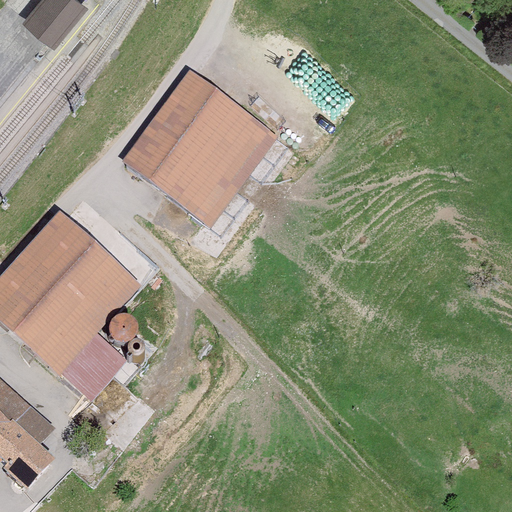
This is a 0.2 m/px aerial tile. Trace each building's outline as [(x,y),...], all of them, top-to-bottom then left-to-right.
[(84,0),(38,0),(23,18),(55,44),(89,3),(84,0)] [(271,141),(193,84),(132,167),(210,224),(271,141)] [(135,292),(61,225),(0,292),(0,321),(59,375),(135,292)] [(132,330),(126,327),(119,327),(113,330),(109,336),(109,343),(112,349),(117,353),(123,355),(130,353),(135,348),(137,342),(136,335),(132,330)] [(49,437),(0,390),(0,464),(28,491),(51,467),(35,452),(49,437)]
